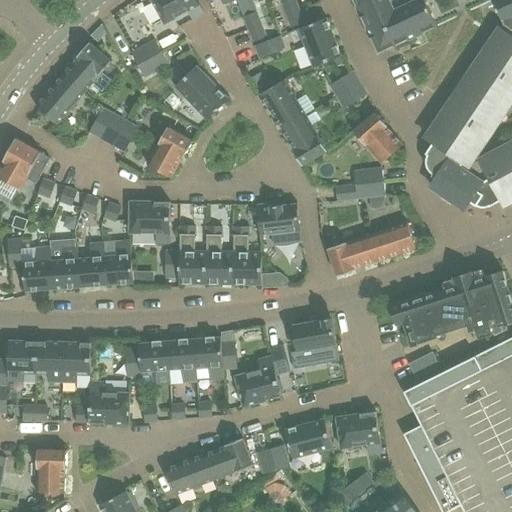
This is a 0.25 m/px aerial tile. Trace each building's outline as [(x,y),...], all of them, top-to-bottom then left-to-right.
[(197,0),(152,0),(165,24),(188,11),(193,19),(205,13),(197,0)] [(295,0),(286,0),(281,2),(286,14),(299,10),(295,0)] [(511,0),(353,0),(378,53),(393,46),(396,51),(412,44),(414,48),(411,49),(412,50),(428,42),(423,32),(457,17),(469,11),(479,7),(493,0),(505,24),(505,25),(511,29),(511,0)] [(299,10),(286,14),(291,27),(303,22),(299,10)] [(256,12),(244,16),(248,29),(261,24),(256,12)] [(327,18),(299,28),(314,67),(342,56),(327,18)] [(142,40),(160,36),(157,19),(139,22),(142,40)] [(261,24),(248,29),(253,41),(266,37),(261,24)] [(433,142),(426,153),(427,155),(427,156),(427,157),(426,157),(426,158),(426,159),(426,160),(426,161),(426,162),(426,163),(426,164),(427,165),(427,166),(427,167),(427,168),(428,168),(428,169),(428,170),(429,170),(429,171),(430,171),(430,172),(431,172),(431,173),(432,173),(432,174),(433,174),(432,176),(435,178),(430,186),(442,194),(440,196),(452,203),(453,201),(464,209),(470,201),(476,206),(481,199),(489,205),(490,206),(502,200),(504,204),(511,199),(511,149),(483,165),(487,174),(478,179),(460,167),(511,90),(511,35),(502,29),(500,28),(491,42),(490,43),(495,46),(487,58),(482,55),(482,56),(473,69),(472,70),(477,72),(468,85),(464,82),(463,83),(467,86),(459,99),(455,96),(454,97),(445,110),(445,111),(449,114),(441,126),(436,123),(436,124),(426,138),(433,142)] [(280,36),(255,45),(260,58),(285,48),(280,36)] [(155,40),(131,53),(138,65),(162,52),(155,40)] [(79,57),(64,74),(85,93),(93,83),(102,91),(111,80),(102,72),(112,61),(90,42),(78,56),(79,57)] [(162,52),(138,65),(145,77),(168,64),(162,52)] [(197,66),(175,87),(208,120),(229,99),(197,66)] [(353,71),(330,85),(337,96),(360,82),(353,71)] [(64,74),(36,106),(39,108),(57,124),(85,93),(64,74)] [(285,79),(261,94),(282,129),(306,115),(285,79)] [(360,82),(337,96),(344,108),(367,94),(360,82)] [(103,108),(90,132),(102,138),(115,115),(103,108)] [(375,112),(353,131),(381,163),(402,145),(386,127),(387,126),(375,112)] [(115,115),(102,138),(113,145),(126,121),(115,115)] [(306,115),(282,129),(294,149),(293,150),(303,166),(328,151),(306,115)] [(126,121),(113,145),(125,151),(138,128),(126,121)] [(168,127),(147,164),(171,177),(183,157),(184,157),(193,141),(168,127)] [(5,161),(0,169),(0,177),(21,189),(27,178),(37,184),(51,158),(41,152),(42,152),(22,141),(19,139),(17,138),(4,161),(5,161)] [(382,168),(354,172),(356,185),(384,181),(382,168)] [(44,179),(39,193),(50,197),(55,183),(44,179)] [(384,181),(356,185),(358,198),(385,195),(384,181)] [(356,185),(334,188),(335,201),(358,198),(356,185)] [(66,187),(61,201),(72,205),(77,191),(66,187)] [(88,195),(83,209),(94,213),(99,199),(88,195)] [(130,207),(130,232),(156,233),(156,242),(169,243),(170,203),(170,201),(130,201),(130,207)] [(110,203),(105,217),(116,221),(121,207),(110,203)] [(270,203),(257,205),(260,235),(272,234),(273,244),(301,241),(297,203),(272,206),(271,203),(270,203)] [(15,215),(12,226),(24,230),(27,219),(15,215)] [(407,222),(367,235),(376,261),(416,248),(407,222)] [(182,233),(182,283),(207,284),(208,252),(198,252),(198,234),(198,226),(183,225),(183,233),(182,233)] [(208,252),(207,284),(233,284),(234,252),(224,252),(225,234),(224,234),(225,226),(210,226),(209,234),(209,252),(208,252)] [(234,252),(233,284),(261,284),(262,252),(248,252),(248,234),(248,226),(236,226),(236,234),(236,252),(234,252)] [(367,235),(328,248),(337,275),(355,269),(354,268),(376,261),(367,235)] [(20,238),(7,238),(8,267),(22,266),(20,238)] [(105,256),(104,256),(106,286),(134,284),(131,241),(116,242),(117,255),(105,256)] [(78,258),(77,258),(80,288),(106,286),(104,256),(105,256),(104,243),(90,244),(91,257),(78,258)] [(52,260),(51,260),(53,290),(80,288),(77,258),(78,258),(77,245),(63,246),(64,259),(52,260)] [(37,261),(23,262),(25,292),(53,290),(51,260),(52,260),(51,247),(36,248),(37,261)] [(165,250),(165,277),(179,277),(179,250),(165,250)] [(399,305),(392,307),(396,321),(397,324),(399,324),(404,322),(407,321),(414,343),(411,344),(412,345),(438,337),(439,337),(436,328),(445,325),(466,318),(472,316),(476,329),(479,338),(485,336),(489,335),(494,333),(495,335),(503,331),(501,325),(511,321),(511,292),(510,292),(503,271),(486,276),(475,280),(472,272),(454,277),(454,278),(457,286),(446,289),(424,296),(422,294),(414,297),(413,300),(399,305)] [(297,351),(291,352),(294,369),(339,361),(332,320),(329,321),(329,318),(292,324),(297,351)] [(221,336),(193,338),(196,368),(209,367),(210,380),(224,379),(223,369),(221,342),(221,336)] [(421,425),(404,433),(443,511),(447,511),(461,505),(464,511),(508,511),(511,510),(511,337),(420,383),(404,391),(421,425)] [(193,338),(166,340),(169,370),(182,369),(183,382),(197,381),(196,368),(193,338)] [(9,340),(8,380),(23,381),(23,373),(36,373),(37,341),(9,340)] [(166,340),(139,342),(139,346),(141,372),(155,371),(156,384),(170,383),(169,370),(166,340)] [(37,341),(36,373),(48,373),(48,381),(62,381),(63,341),(37,341)] [(63,341),(62,381),(76,382),(77,374),(90,374),(91,342),(63,341)] [(235,341),(221,342),(223,369),(237,367),(235,341)] [(282,345),(270,348),(277,374),(289,371),(282,345)] [(139,346),(125,348),(127,377),(141,376),(141,372),(139,346)] [(432,353),(410,363),(417,376),(439,366),(432,353)] [(261,369),(235,376),(243,405),(282,395),(271,356),(258,360),(261,369)] [(90,382),(89,423),(129,424),(129,423),(130,392),(103,392),(104,382),(90,382)] [(210,402),(198,403),(200,417),(200,418),(211,417),(211,416),(210,402)] [(183,404),(172,405),(173,419),(173,420),(184,419),(184,418),(183,404)] [(24,405),(23,420),(35,421),(35,406),(24,405)] [(35,406),(35,421),(46,421),(47,406),(35,406)] [(156,406),(144,407),(145,422),(157,421),(156,406)] [(77,407),(77,422),(88,422),(88,407),(77,407)] [(376,411),(336,417),(341,448),(367,444),(368,454),(382,452),(376,411)] [(324,419),(285,429),(293,458),(332,447),(324,419)] [(225,446),(204,454),(214,480),(253,465),(243,438),(225,445),(225,446)] [(283,445),(270,448),(276,470),(289,466),(283,445)] [(270,448),(257,452),(263,473),(276,470),(270,448)] [(37,449),(36,492),(64,492),(64,469),(66,469),(66,450),(37,449)] [(204,454),(165,469),(175,495),(214,480),(204,454)] [(366,471),(346,487),(352,497),(373,481),(366,471)] [(398,494),(387,503),(393,511),(418,511),(403,491),(394,479),(389,483),(398,494)] [(269,495),(268,501),(271,506),(277,508),(282,505),(284,499),(289,496),(285,488),(277,486),(268,491),(270,494),(269,495)] [(330,499),(338,509),(350,500),(342,489),(330,499)] [(136,511),(126,491),(99,504),(103,511),(136,511)] [(393,511),(387,503),(375,511),(393,511)]
